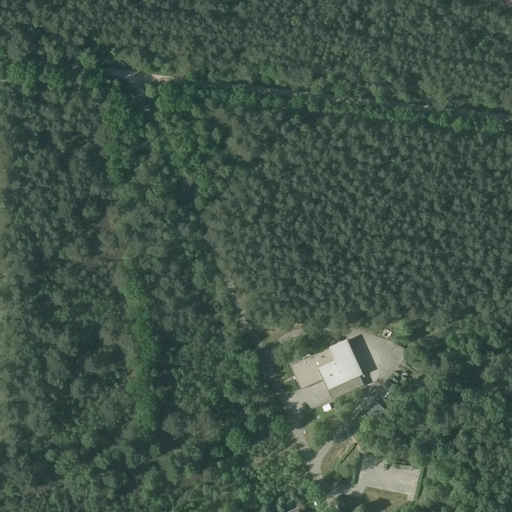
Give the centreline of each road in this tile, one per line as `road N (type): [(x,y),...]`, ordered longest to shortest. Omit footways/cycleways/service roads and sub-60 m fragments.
road 1 (unclassified): [(0,59),(511,117)]
road 2 (track): [(511,134),(179,97),(166,98),(151,117)]
